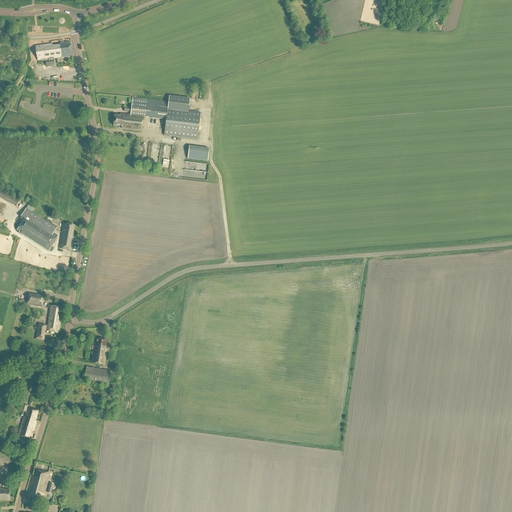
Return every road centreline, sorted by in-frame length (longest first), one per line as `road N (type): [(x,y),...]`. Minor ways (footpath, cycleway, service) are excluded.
road 1 (unclassified): [(511,244),(194,268),(102,320),(69,319)]
road 2 (unclassified): [(77,265),(98,160),(75,38),(78,13)]
road 3 (unclassified): [(69,319),(17,511)]
